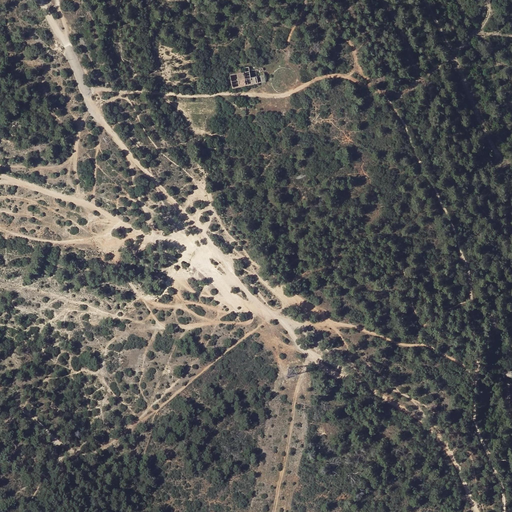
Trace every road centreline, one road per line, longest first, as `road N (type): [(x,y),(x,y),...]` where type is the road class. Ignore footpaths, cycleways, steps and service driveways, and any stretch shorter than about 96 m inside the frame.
road 1 (track): [(42,0),(91,106),(140,168),(304,355),(421,420),(442,441),(480,511)]
road 2 (track): [(503,511),(495,463),(478,437),(470,371),(422,344),(265,312)]
road 3 (track): [(237,278),(94,209),(0,175)]
road 4 (track): [(310,358),(295,394),(274,511)]
